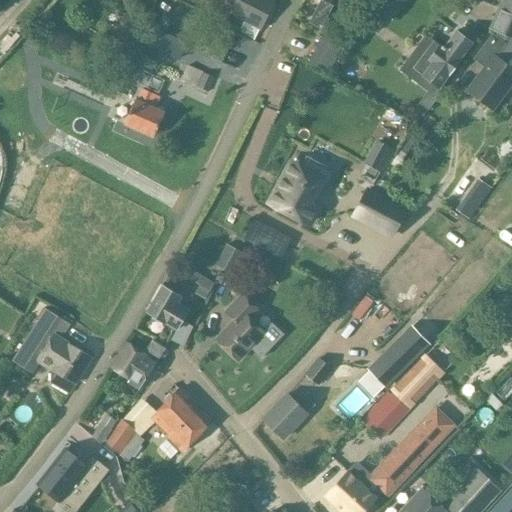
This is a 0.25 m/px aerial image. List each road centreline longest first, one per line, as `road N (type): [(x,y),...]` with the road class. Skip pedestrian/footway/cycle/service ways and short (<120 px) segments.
road 1 (residential): [(0,494),(41,445),(201,197),(292,0)]
road 2 (residential): [(302,511),(176,361)]
